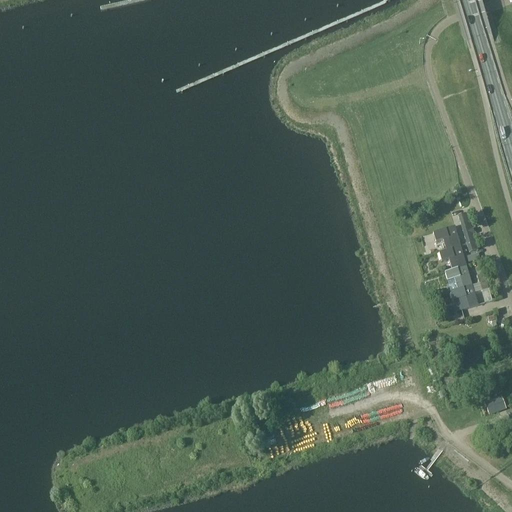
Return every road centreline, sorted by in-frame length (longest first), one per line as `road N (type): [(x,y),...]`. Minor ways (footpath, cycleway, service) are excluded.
road 1 (unclassified): [(511,303),(428,73),(431,37)]
road 2 (primary): [(511,151),(467,0)]
